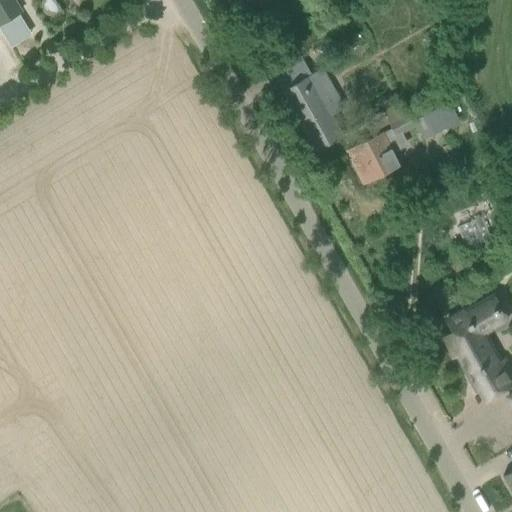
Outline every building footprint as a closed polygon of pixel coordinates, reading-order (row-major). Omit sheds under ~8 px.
[(0,0),(0,26),(6,36),(17,29),(12,19),(21,14),(12,0),(0,0)] [(281,90),(315,151),(342,136),(330,116),(343,109),(320,68),(310,74),(301,58),(272,74),(281,90)] [(403,100),(381,111),(388,124),(409,113),(403,100)] [(363,157),(352,163),(360,179),(371,173),(374,178),(392,169),(399,165),(391,150),(406,142),(401,133),(416,126),(423,140),(437,132),(441,140),(450,135),(446,127),(448,127),(458,122),(448,102),(424,114),(422,109),(411,115),(409,113),(388,124),(390,129),(375,136),(358,145),(363,157)] [(464,310),(445,320),(452,332),(441,338),(452,357),(455,355),(475,391),(486,385),(492,396),(511,384),(511,375),(503,360),(500,362),(482,329),(490,325),(480,307),(466,315),(464,310)] [(511,470),(502,476),(511,493),(511,470)]
